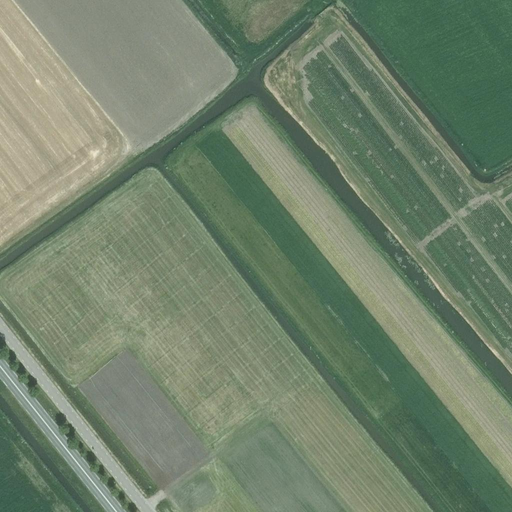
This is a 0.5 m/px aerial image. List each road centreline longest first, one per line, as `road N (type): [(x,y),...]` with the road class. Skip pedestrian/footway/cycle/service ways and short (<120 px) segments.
road 1 (unclassified): [(147,511),(0,323)]
road 2 (primary): [(115,511),(0,368)]
